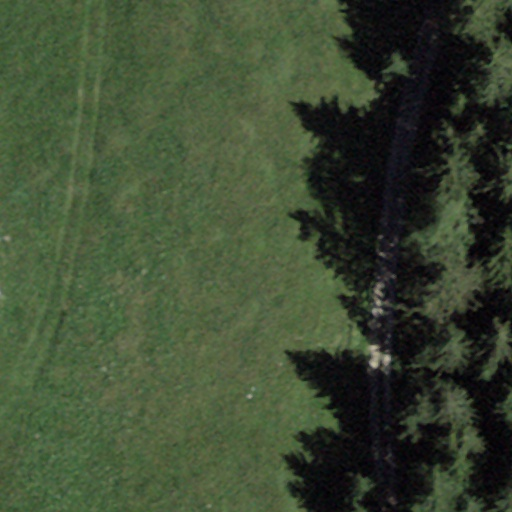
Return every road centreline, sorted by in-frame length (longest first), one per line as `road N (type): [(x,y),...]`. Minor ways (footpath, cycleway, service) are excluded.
road 1 (track): [(444,0),(411,108),(392,235),(379,380),(388,511)]
road 2 (track): [(98,0),(74,232),(47,330),(18,394),(0,412)]
